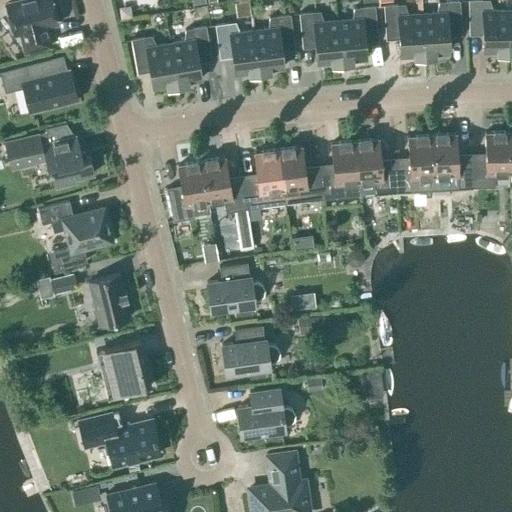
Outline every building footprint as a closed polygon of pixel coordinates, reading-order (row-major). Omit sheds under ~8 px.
[(50,46),(44,26),(56,23),(50,0),(23,0),(6,4),(13,33),(19,32),(24,52),(50,46)] [(421,14),(424,58),(434,57),(434,53),(448,52),(447,36),(461,35),(459,0),(438,2),(436,13),(421,14)] [(507,54),(506,10),(492,11),(488,0),(467,0),(468,35),(482,34),(482,51),(497,51),(497,55),(507,54)] [(424,58),(421,14),(407,15),(404,4),(383,5),(385,39),(398,39),(399,55),(414,54),(414,58),(424,58)] [(337,20),(341,64),(351,63),(351,59),(366,58),(364,41),(377,40),(374,6),(353,8),(351,19),(337,20)] [(341,64),(337,20),(323,22),(319,11),(298,13),(302,48),(315,46),(316,63),(331,61),(331,65),(341,64)] [(253,30),(259,74),(269,73),(268,69),(283,67),(281,50),(294,48),(289,14),(268,17),(267,28),(253,30)] [(259,74),(253,30),(239,32),(234,21),(214,24),(219,59),(232,57),(234,73),(248,71),(249,75),(259,74)] [(169,43),(177,87),(187,85),(187,81),(201,78),(198,62),(211,60),(205,25),(184,29),(183,41),(169,43)] [(177,87),(169,43),(155,46),(151,35),(130,39),(136,73),(149,71),(152,87),(166,85),(167,89),(177,87)] [(53,73),(49,58),(0,70),(0,76),(4,92),(23,87),(29,112),(76,100),(68,69),(53,73)] [(47,141),(45,131),(5,141),(12,169),(45,161),(46,167),(49,167),(54,187),(76,181),(76,177),(93,173),(89,155),(81,157),(75,134),(47,141)] [(494,173),(509,172),(508,131),(484,132),(485,152),(470,153),(471,187),(494,186),(494,173)] [(471,187),(470,153),(456,154),(455,133),(431,135),(433,175),(448,174),(449,188),(471,187)] [(418,176),(433,175),(431,135),(407,136),(408,156),(394,158),(396,191),(419,190),(418,176)] [(396,191),(394,158),(379,159),(377,138),(354,141),(358,181),(373,180),(374,193),(396,191)] [(359,195),(358,181),(354,141),(330,143),(332,163),(317,165),(321,198),(359,195)] [(284,203),(321,198),(317,165),(303,166),(301,146),(277,149),(282,190),(284,203)] [(284,203),(282,190),(277,149),(253,152),(256,173),(242,175),(247,208),(269,205),(284,203)] [(247,208),(242,175),(227,177),(224,157),(200,161),(207,201),(222,198),(225,212),(247,208)] [(192,203),(207,201),(200,161),(177,165),(180,185),(165,187),(172,221),(194,217),(192,203)] [(68,200),(37,208),(41,224),(50,222),(53,232),(64,229),(68,246),(52,250),(57,269),(86,261),(83,248),(111,241),(102,207),(72,215),(68,200)] [(248,276),(246,262),(218,266),(220,279),(206,282),(210,313),(211,313),(211,311),(233,308),(234,315),(251,313),(250,305),(253,305),(252,298),(258,298),(262,294),(263,288),(260,284),(255,281),(250,282),(249,275),(248,276)] [(53,293),(77,287),(74,273),(50,279),(53,293)] [(123,290),(119,273),(88,281),(98,324),(130,316),(125,299),(127,299),(124,290),(123,290)] [(313,294),(303,295),(305,307),(314,306),(313,294)] [(315,333),(330,331),(327,314),(297,319),(299,333),(315,331),(315,333)] [(263,338),(261,324),(233,328),(235,342),(221,344),(225,376),(226,375),(226,373),(248,370),(249,378),(266,375),(265,368),(268,367),(268,361),(273,360),(277,356),(278,351),(275,346),(270,343),(265,344),(264,338),(263,338)] [(102,336),(92,338),(94,346),(103,343),(102,336)] [(106,396),(150,385),(139,339),(95,349),(106,396)] [(383,397),(380,370),(363,372),(366,399),(383,397)] [(278,400),(276,386),(248,390),(250,404),(236,406),(240,438),(242,438),(241,436),(263,433),(264,440),(281,438),(280,430),(283,430),(283,423),(288,423),(292,419),(293,413),(291,409),(286,406),(280,407),(279,400),(278,400)] [(114,427),(110,412),(77,420),(84,446),(106,440),(112,465),(142,457),(145,459),(152,457),(154,454),(159,453),(151,418),(114,427)] [(298,481),(294,450),(265,454),(269,485),(248,488),(251,511),(307,511),(303,480),(298,481)] [(159,502),(154,481),(105,493),(109,511),(166,511),(164,501),(159,502)] [(96,484),(87,486),(91,500),(99,498),(96,484)]
